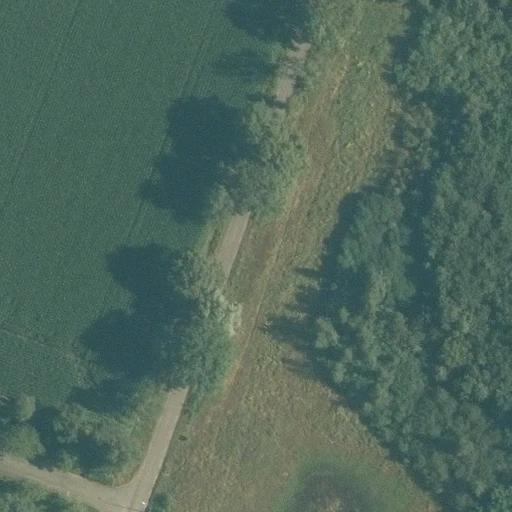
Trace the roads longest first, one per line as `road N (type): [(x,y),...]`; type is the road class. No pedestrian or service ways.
road 1 (unclassified): [(140,511),(322,0)]
road 2 (unclassified): [(0,463),(124,511)]
